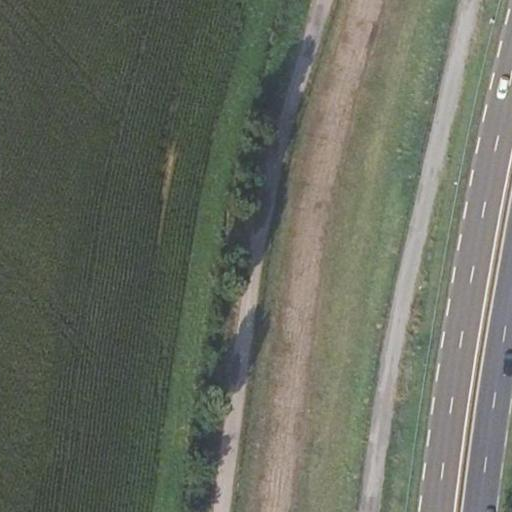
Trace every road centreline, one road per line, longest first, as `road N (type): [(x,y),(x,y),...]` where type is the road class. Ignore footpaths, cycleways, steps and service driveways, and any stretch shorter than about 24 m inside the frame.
road 1 (track): [(223,511),(254,270),(326,0)]
road 2 (unclassified): [(466,0),(399,315),(378,511)]
road 3 (trunk): [(511,79),(459,349),(438,511)]
road 4 (trunk): [(480,511),(511,294)]
